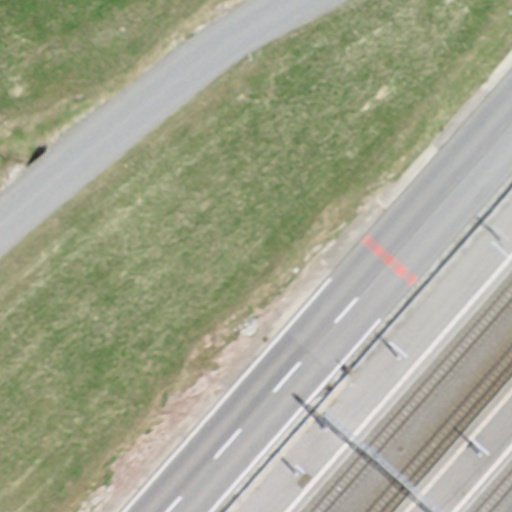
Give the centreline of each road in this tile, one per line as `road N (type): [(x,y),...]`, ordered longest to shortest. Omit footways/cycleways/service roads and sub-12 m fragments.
road 1 (secondary): [(166,511),(511,124)]
road 2 (unclassified): [(300,0),(238,33),(0,227)]
